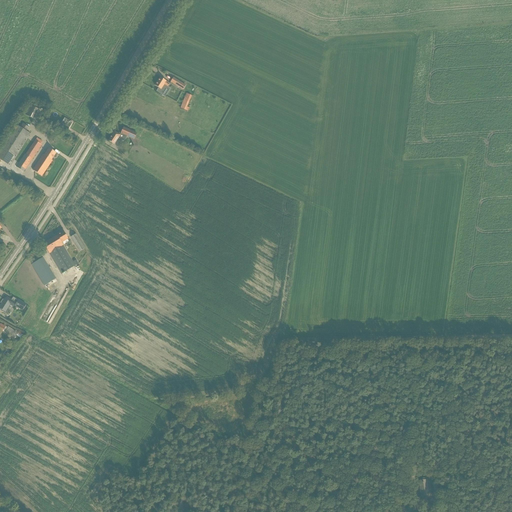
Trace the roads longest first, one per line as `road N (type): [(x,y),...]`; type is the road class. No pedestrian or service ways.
road 1 (track): [(511,335),(279,339),(249,459)]
road 2 (tertiary): [(0,276),(168,0)]
